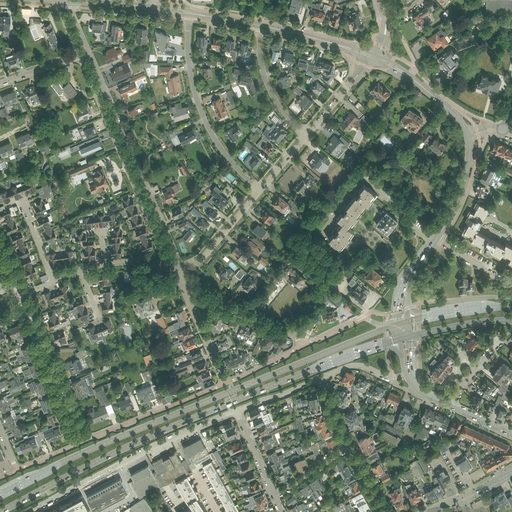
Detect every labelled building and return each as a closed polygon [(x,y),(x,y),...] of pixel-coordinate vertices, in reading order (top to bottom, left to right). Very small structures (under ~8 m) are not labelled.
[(303,4),(303,2),(303,0),(288,0),(288,2),(292,3),(290,11),(294,12),(295,11),(297,11),(301,12),(303,4)] [(479,0),(475,4),(484,14),(483,0),(479,0)] [(353,25),(354,29),(360,28),(361,28),(363,28),(364,26),(364,24),(362,24),(362,22),(361,17),(359,12),(359,10),(358,11),(357,7),(356,5),(355,3),(355,2),(350,3),(348,3),(348,4),(349,8),(353,7),(353,8),(354,10),(351,11),(350,10),(348,11),(349,13),(348,13),(347,14),(347,15),(348,17),(349,20),(350,23),(352,22),(353,25)] [(320,8),(321,4),(317,3),(317,5),(313,4),(312,9),(313,9),(312,13),(311,17),(312,17),(313,18),(314,18),(315,18),(317,18),(320,8)] [(323,20),(324,16),(325,13),(326,10),(330,11),(331,6),(327,5),(325,4),(323,9),(320,8),(317,18),(323,20)] [(418,23),(419,25),(422,22),(426,27),(431,23),(426,16),(432,11),(428,6),(422,10),(413,18),(417,24),(418,23)] [(332,23),(334,23),(334,24),(336,25),(337,24),(338,24),(339,20),(340,20),(342,13),(334,11),(333,14),(334,14),(332,23)] [(0,28),(4,29),(4,35),(9,35),(10,17),(0,16),(0,28)] [(47,23),(42,23),(45,28),(44,28),(52,45),(59,42),(53,28),(52,29),(50,23),(48,24),(47,23)] [(93,23),(92,31),(99,32),(101,40),(104,40),(104,44),(107,44),(108,40),(106,40),(106,37),(108,38),(109,34),(106,34),(107,23),(104,23),(104,24),(93,23)] [(119,29),(120,29),(120,26),(113,25),(112,31),(112,35),(112,37),(108,36),(108,44),(111,44),(112,40),(118,40),(119,29)] [(146,42),(147,35),(147,29),(139,28),(137,41),(146,42)] [(430,37),(428,39),(432,45),(431,46),(432,47),(434,47),(434,48),(440,44),(440,45),(441,45),(442,45),(443,45),(444,45),(448,43),(444,37),(447,34),(445,31),(443,32),(441,29),(433,35),(432,33),(429,35),(430,37)] [(171,37),(155,30),(159,49),(159,50),(160,50),(162,54),(170,55),(174,55),(176,50),(167,48),(171,37)] [(199,45),(202,45),(201,51),(207,51),(206,56),(209,56),(210,42),(207,42),(207,39),(205,39),(205,36),(202,36),(200,36),(199,36),(199,38),(198,38),(198,40),(199,40),(199,45)] [(214,38),(213,46),(217,47),(216,50),(220,51),(221,44),(220,44),(221,39),(218,38),(218,37),(216,37),(215,38),(214,38)] [(228,40),(226,51),(231,52),(231,55),(233,55),(233,60),(236,60),(236,51),(233,51),(233,50),(234,41),(232,40),(232,41),(228,40)] [(250,56),(251,52),(250,52),(250,51),(248,50),(249,44),(242,42),(241,48),(242,48),(241,55),(250,56)] [(107,51),(107,52),(108,53),(105,55),(108,61),(119,57),(118,54),(122,52),(121,49),(116,51),(115,47),(107,51)] [(453,69),(454,69),(455,69),(455,68),(455,67),(463,61),(459,56),(459,54),(458,53),(457,52),(455,51),(451,47),(444,53),(439,57),(439,59),(440,60),(440,62),(441,63),(443,64),(447,68),(446,69),(447,70),(446,70),(446,71),(447,71),(447,72),(448,72),(448,73),(452,73),(453,70),(453,69)] [(272,57),(271,60),(278,61),(280,62),(281,59),(278,58),(278,56),(280,51),(276,50),(276,49),(273,48),(272,52),(273,53),(272,57)] [(296,59),(295,58),(293,57),(294,54),(290,53),(289,53),(290,52),(287,51),(287,52),(286,52),(285,53),(285,54),(285,55),(284,59),(283,59),(282,62),(290,64),(288,70),(289,70),(293,70),(296,59)] [(16,53),(12,54),(12,55),(6,57),(7,61),(4,62),(5,66),(8,65),(9,67),(19,63),(17,57),(16,53)] [(300,56),(298,64),(298,65),(298,66),(299,66),(300,67),(301,67),(301,66),(302,66),(302,65),(304,66),(304,67),(307,68),(306,71),(307,72),(310,70),(313,73),(314,70),(315,65),(308,63),(309,62),(307,62),(308,58),(300,56)] [(212,74),(211,67),(210,67),(210,65),(216,64),(215,60),(210,61),(205,62),(205,65),(204,65),(205,75),(208,75),(209,79),(212,78),(212,74)] [(315,65),(314,70),(316,71),(317,70),(323,68),(324,72),(335,69),(334,66),(333,66),(333,65),(331,65),(331,64),(321,61),(320,66),(315,64),(315,65)] [(116,70),(117,71),(113,73),(116,80),(116,79),(127,75),(126,73),(132,70),(129,63),(115,69),(115,68),(115,69),(116,70)] [(159,67),(159,74),(167,74),(167,77),(168,82),(171,93),(173,92),(174,95),(179,94),(178,92),(179,92),(179,91),(181,90),(178,75),(173,76),(173,73),(171,67),(169,67),(159,67)] [(234,74),(238,75),(237,78),(240,79),(240,82),(247,84),(249,90),(251,94),(251,93),(251,94),(252,94),(253,94),(256,92),(257,91),(251,77),(242,75),(243,71),(235,69),(234,74)] [(323,78),(327,82),(327,81),(329,82),(334,76),(334,74),(335,74),(335,73),(336,72),(335,69),(324,72),(325,75),(323,77),(323,78)] [(132,82),(133,83),(135,82),(135,81),(146,76),(144,73),(129,79),(131,83),(132,82)] [(287,87),(291,85),(290,82),(292,80),(290,77),(288,78),(287,76),(288,75),(278,79),(282,87),(286,85),(287,87)] [(482,76),(480,76),(479,80),(481,80),(480,82),(480,81),(478,86),(482,88),(482,89),(483,91),(484,91),(486,90),(490,91),(491,90),(491,89),(499,91),(502,80),(497,79),(497,80),(491,78),(491,77),(482,75),(482,76)] [(322,91),(324,87),(312,78),(310,80),(313,83),(315,85),(312,88),(315,90),(319,93),(321,90),(322,91)] [(56,83),(67,98),(76,92),(69,82),(66,84),(62,79),(56,83)] [(123,95),(126,102),(130,100),(127,93),(138,88),(136,82),(135,82),(133,83),(119,89),(122,95),(123,95)] [(375,97),(383,87),(378,83),(370,92),(374,95),(375,97)] [(39,86),(34,88),(33,86),(31,87),(27,89),(27,91),(24,93),(27,100),(31,98),(33,104),(40,101),(37,95),(42,94),(39,86)] [(231,87),(226,89),(227,93),(226,93),(229,99),(234,97),(233,91),(231,87)] [(299,87),(297,89),(300,92),(298,94),(301,96),(297,100),(305,107),(306,108),(307,108),(313,101),(304,93),(305,93),(304,92),(302,91),(303,90),(299,87)] [(384,88),(383,87),(375,97),(378,99),(377,101),(380,104),(385,99),(390,93),(387,90),(385,88),(384,88)] [(14,91),(8,93),(11,101),(15,100),(15,101),(18,100),(14,91)] [(11,101),(8,93),(2,96),(7,107),(13,105),(11,101)] [(224,107),(220,98),(213,101),(216,110),(219,117),(227,114),(224,106),(224,107)] [(181,102),(170,106),(170,107),(173,114),(174,114),(176,119),(176,120),(181,118),(181,117),(189,114),(186,106),(182,108),(181,102)] [(359,102),(355,106),(359,109),(360,108),(362,111),(365,108),(362,106),(359,102)] [(129,110),(131,115),(139,112),(138,109),(142,107),(141,104),(133,107),(133,108),(129,110)] [(86,106),(75,111),(78,117),(79,120),(81,119),(86,117),(90,115),(86,106)] [(404,117),(400,121),(403,123),(404,121),(408,124),(409,122),(413,125),(412,126),(410,129),(414,132),(416,130),(418,127),(419,125),(418,124),(422,119),(418,115),(417,116),(415,114),(409,109),(404,117)] [(347,118),(341,125),(349,132),(354,126),(358,129),(359,129),(363,131),(366,124),(369,126),(371,122),(368,119),(364,115),(360,120),(359,122),(358,121),(359,120),(353,114),(351,113),(347,118)] [(275,114),(270,119),(275,123),(271,128),(272,128),(283,137),(284,135),(284,134),(286,132),(287,132),(287,131),(284,129),(285,129),(279,124),(283,120),(280,117),(279,118),(275,114)] [(84,127),(78,129),(78,130),(79,129),(83,139),(82,139),(82,140),(97,133),(94,125),(84,129),(84,127)] [(232,127),(230,129),(226,132),(232,141),(239,137),(237,134),(241,131),(237,125),(233,128),(232,127)] [(176,128),(167,133),(170,139),(171,139),(170,138),(172,137),(170,133),(173,131),(175,135),(183,131),(181,127),(176,129),(176,128)] [(197,132),(195,128),(189,131),(188,129),(186,131),(187,133),(179,137),(180,140),(181,139),(183,142),(184,143),(187,142),(187,140),(195,136),(197,140),(202,138),(199,131),(197,132)] [(267,129),(263,134),(270,140),(272,138),(275,141),(275,140),(278,143),(278,142),(278,141),(280,139),(281,139),(283,137),(272,128),(270,131),(267,129)] [(421,133),(417,130),(411,138),(415,141),(421,133)] [(29,132),(23,135),(27,144),(28,146),(33,143),(32,141),(38,138),(36,132),(30,135),(29,132)] [(427,132),(419,143),(422,146),(426,141),(429,144),(429,145),(439,153),(440,154),(441,153),(443,151),(443,150),(442,149),(445,145),(436,138),(435,138),(427,132)] [(23,135),(17,137),(19,143),(21,147),(24,146),(23,145),(26,143),(23,135)] [(268,140),(263,136),(262,137),(263,138),(256,146),(260,149),(261,148),(265,152),(266,150),(269,153),(273,148),(266,142),(268,140)] [(339,139),(335,136),(329,143),(330,144),(327,147),(336,155),(341,148),(344,151),(348,147),(350,144),(342,136),(339,139)] [(81,149),(83,154),(94,150),(93,149),(98,147),(98,148),(103,147),(101,142),(100,140),(98,140),(95,141),(95,142),(94,138),(86,141),(87,141),(88,145),(86,146),(84,142),(70,147),(72,151),(81,147),(81,148),(81,149)] [(493,146),(491,149),(492,149),(492,150),(495,151),(494,154),(498,155),(498,154),(502,144),(498,143),(499,142),(496,141),(496,142),(495,141),(493,146)] [(10,143),(4,145),(8,153),(9,156),(15,154),(10,143)] [(502,144),(498,154),(505,157),(508,148),(508,147),(505,146),(502,145),(502,144)] [(259,158),(260,157),(258,156),(257,156),(256,155),(258,151),(254,148),(252,146),(250,149),(253,152),(244,163),(251,168),(253,165),(256,168),(262,160),(259,158)] [(391,153),(399,160),(403,154),(395,147),(391,153)] [(312,159),(309,163),(316,168),(318,170),(321,167),(323,163),(324,164),(325,162),(328,165),(331,162),(327,160),(329,158),(322,153),(323,154),(321,157),(316,153),(311,159),(312,159)] [(400,167),(414,178),(420,171),(406,160),(405,161),(402,158),(397,164),(401,166),(400,167)] [(76,169),(69,172),(71,176),(77,173),(91,167),(93,166),(97,164),(95,160),(89,163),(76,169)] [(484,172),(483,173),(499,181),(496,179),(499,174),(500,175),(500,174),(495,171),(491,169),(487,167),(485,170),(484,170),(483,171),(484,172)] [(93,184),(91,185),(94,192),(96,192),(96,191),(109,186),(102,169),(93,172),(96,178),(94,179),(96,183),(93,184)] [(480,178),(480,179),(485,182),(491,185),(493,182),(494,182),(498,184),(499,181),(483,173),(482,176),(481,176),(480,178)] [(312,182),(315,179),(309,175),(307,178),(308,178),(305,181),(303,180),(299,184),(298,183),(295,187),(301,192),(311,181),(312,182)] [(32,180),(26,182),(22,184),(23,185),(22,186),(25,191),(30,189),(31,192),(36,190),(32,180)] [(478,184),(475,193),(482,196),(486,198),(488,191),(484,190),(486,184),(483,182),(479,180),(478,184)] [(168,191),(165,192),(168,201),(171,200),(171,201),(173,200),(175,199),(173,195),(174,195),(173,193),(178,191),(181,189),(180,186),(177,187),(176,184),(171,187),(170,186),(166,188),(168,191)] [(373,202),(378,196),(377,195),(372,191),(372,190),(369,187),(368,188),(364,184),(359,190),(358,189),(354,195),(355,196),(350,201),(364,212),(368,208),(373,202)] [(215,194),(210,200),(210,201),(212,203),(214,204),(216,201),(222,207),(223,206),(224,206),(228,200),(218,192),(220,189),(216,185),(213,188),(214,188),(211,191),(215,194)] [(25,191),(22,186),(17,188),(17,186),(11,189),(12,190),(14,196),(15,198),(21,196),(20,193),(25,191)] [(50,186),(38,191),(40,195),(48,191),(52,190),(50,186)] [(12,190),(7,192),(6,191),(1,193),(5,203),(11,201),(9,198),(14,196),(12,190)] [(126,209),(127,208),(133,205),(133,206),(136,204),(133,199),(130,200),(128,196),(123,198),(125,202),(123,203),(126,209)] [(303,209),(290,199),(287,203),(286,201),(280,196),(273,203),(274,204),(273,205),(277,209),(278,207),(280,209),(282,211),(281,212),(283,213),(284,214),(286,215),(292,208),(291,207),(293,206),(300,212),(303,209)] [(37,214),(50,208),(48,202),(43,205),(41,200),(35,202),(37,207),(35,208),(37,214)] [(205,200),(202,204),(209,209),(206,213),(210,216),(213,219),(216,215),(216,214),(217,213),(213,209),(214,209),(209,205),(210,204),(205,200)] [(360,218),(364,212),(350,201),(346,207),(345,206),(340,212),(341,213),(337,218),(342,222),(351,229),(355,224),(360,218)] [(469,222),(464,232),(473,237),(476,231),(479,225),(482,226),(484,221),(485,222),(482,220),(488,208),(479,203),(478,202),(475,207),(477,208),(474,213),(470,211),(466,221),(469,222)] [(135,210),(133,206),(133,205),(127,208),(129,212),(127,213),(130,218),(131,218),(131,217),(137,215),(140,214),(137,208),(135,210)] [(180,207),(179,208),(176,209),(176,210),(173,211),(176,218),(184,214),(182,211),(183,210),(184,210),(184,208),(184,207),(183,207),(181,207),(180,207)] [(194,207),(191,211),(198,217),(193,221),(197,224),(200,226),(201,226),(204,229),(209,224),(204,220),(205,219),(202,216),(203,215),(194,207)] [(10,214),(12,213),(9,208),(0,211),(0,213),(2,218),(5,216),(7,221),(12,219),(10,214)] [(384,210),(381,214),(384,216),(379,222),(377,225),(378,226),(377,227),(379,228),(380,228),(384,230),(384,232),(386,233),(387,233),(388,234),(390,230),(392,232),(394,231),(397,228),(396,226),(395,224),(398,221),(384,210)] [(282,220),(275,214),(273,217),(273,216),(267,211),(264,214),(262,216),(262,217),(270,224),(273,221),(274,220),(279,224),(282,220)] [(43,225),(45,230),(50,227),(48,222),(50,222),(46,213),(42,215),(43,218),(38,220),(40,226),(43,225)] [(104,215),(105,222),(110,222),(110,225),(116,224),(114,213),(109,214),(104,215)] [(106,225),(105,222),(104,215),(98,215),(98,217),(94,218),(95,224),(99,223),(100,226),(106,225)] [(139,219),(137,215),(131,217),(131,218),(133,222),(132,222),(134,228),(144,223),(141,218),(139,219)] [(90,224),(95,224),(94,218),(89,218),(89,217),(83,217),(85,228),(91,227),(90,224)] [(14,224),(12,219),(7,221),(9,226),(6,227),(8,233),(18,229),(16,223),(14,224)] [(196,234),(191,229),(192,226),(188,223),(187,224),(186,221),(179,225),(181,229),(184,227),(188,231),(184,236),(189,241),(193,236),(194,237),(196,234)] [(352,239),(356,233),(351,229),(342,222),(338,228),(336,227),(332,233),(333,234),(328,239),(332,242),(333,243),(332,243),(336,246),(341,249),(342,250),(347,245),(352,239)] [(273,233),(270,230),(269,229),(267,231),(262,227),(262,228),(258,225),(253,230),(265,240),(268,236),(270,237),(273,233)] [(53,232),(50,227),(45,230),(47,235),(44,236),(47,241),(48,241),(49,244),(55,241),(54,238),(56,237),(54,232),(53,232)] [(112,233),(113,238),(112,239),(120,237),(120,238),(123,237),(122,231),(121,231),(120,227),(114,228),(115,232),(112,233)] [(140,237),(142,241),(147,238),(145,234),(148,233),(146,227),(136,232),(138,237),(140,237)] [(73,243),(83,241),(87,241),(86,235),(83,235),(83,231),(77,232),(77,236),(76,236),(76,237),(72,237),(73,243)] [(476,231),(473,237),(471,240),(481,245),(479,249),(488,253),(490,250),(500,255),(501,252),(505,246),(493,239),(494,237),(494,236),(494,237),(489,235),(490,234),(488,237),(476,231)] [(17,241),(19,246),(24,243),(22,239),(24,238),(21,232),(12,237),(14,242),(17,241)] [(121,243),(120,238),(120,237),(112,239),(113,238),(109,239),(110,245),(113,244),(114,249),(120,248),(119,243),(121,243)] [(248,246),(257,254),(260,250),(260,251),(261,250),(264,245),(264,246),(265,246),(255,237),(255,238),(253,240),(251,238),(249,239),(246,242),(246,244),(248,246)] [(149,243),(147,238),(142,241),(143,245),(142,246),(144,251),(154,247),(152,241),(149,243)] [(94,240),(87,241),(83,241),(84,247),(86,247),(86,251),(93,250),(92,246),(95,246),(94,240)] [(21,251),(18,252),(20,257),(30,253),(27,246),(26,247),(24,243),(19,246),(21,251)] [(505,246),(501,252),(511,257),(509,261),(511,262),(511,246),(506,243),(505,246)] [(241,259),(244,262),(249,256),(243,251),(240,248),(239,249),(237,247),(232,252),(233,252),(232,253),(236,257),(237,256),(238,257),(241,259)] [(122,248),(120,248),(114,249),(111,249),(112,255),(115,255),(115,259),(121,258),(121,254),(122,254),(122,248)] [(73,252),(73,250),(67,251),(67,253),(61,254),(62,260),(68,259),(68,262),(74,261),(74,257),(78,257),(77,251),(73,252)] [(95,250),(93,250),(86,251),(85,251),(86,257),(87,257),(88,262),(94,261),(93,256),(96,256),(95,250)] [(57,260),(62,260),(61,254),(56,254),(56,253),(50,253),(50,254),(47,255),(48,259),(51,259),(52,264),(58,263),(57,260)] [(25,265),(27,270),(33,268),(31,263),(32,262),(30,257),(20,261),(23,266),(25,265)] [(290,279),(300,287),(304,282),(305,282),(306,281),(306,280),(306,279),(305,278),(306,277),(307,278),(311,274),(307,270),(303,275),(304,276),(303,276),(289,265),(292,261),(289,259),(286,263),(289,265),(284,270),(288,273),(289,274),(290,273),(293,275),(290,279)] [(221,265),(216,270),(218,272),(220,276),(219,276),(220,279),(221,280),(222,281),(223,281),(224,280),(224,281),(227,280),(227,279),(229,278),(232,277),(235,273),(229,268),(226,269),(225,269),(221,265)] [(33,268),(27,270),(25,271),(27,277),(30,275),(30,277),(30,278),(31,280),(32,280),(32,281),(37,278),(35,273),(37,272),(34,267),(33,268)] [(382,276),(376,272),(371,267),(365,275),(366,276),(366,277),(369,280),(375,285),(376,284),(377,284),(379,282),(379,281),(382,276)] [(240,270),(235,275),(240,279),(245,274),(240,270)] [(114,285),(112,274),(111,273),(98,275),(99,281),(102,281),(103,286),(114,285)] [(355,275),(348,282),(353,286),(353,288),(350,293),(351,294),(355,298),(359,301),(361,302),(362,303),(365,299),(364,298),(370,292),(366,289),(368,287),(365,285),(363,286),(362,286),(365,283),(359,278),(355,275)] [(464,284),(466,285),(466,281),(468,280),(468,278),(463,275),(459,278),(459,284),(461,285),(464,284)] [(248,291),(251,287),(255,290),(258,285),(259,285),(262,282),(254,276),(252,278),(250,276),(243,285),(245,287),(244,288),(248,291)] [(471,290),(476,288),(476,282),(471,279),(468,280),(466,281),(466,285),(469,286),(469,289),(471,290)] [(459,287),(459,290),(459,292),(464,295),(469,292),(469,289),(469,286),(466,285),(464,284),(461,285),(459,286),(459,287)] [(61,290),(56,292),(59,297),(63,295),(64,297),(70,295),(66,285),(60,287),(61,290)] [(104,294),(105,299),(112,298),(112,293),(114,292),(114,291),(114,287),(113,287),(111,287),(100,288),(101,294),(104,294)] [(323,288),(317,296),(324,302),(325,300),(330,294),(323,288)] [(59,297),(56,292),(51,294),(50,291),(45,293),(49,303),(54,301),(54,299),(59,297)] [(328,300),(334,305),(338,308),(342,303),(332,295),(328,300)] [(149,314),(154,312),(153,310),(153,309),(151,305),(152,305),(150,300),(149,300),(148,296),(136,301),(138,306),(136,307),(136,309),(137,310),(138,311),(140,310),(143,316),(147,314),(146,312),(148,311),(149,314)] [(113,303),(112,303),(111,298),(105,299),(105,304),(103,305),(103,311),(114,309),(113,303)] [(76,309),(73,311),(74,314),(77,313),(79,312),(85,310),(83,305),(85,304),(83,299),(73,303),(76,309)] [(77,313),(74,314),(76,319),(75,319),(78,325),(79,327),(82,326),(85,325),(84,323),(89,321),(87,315),(90,314),(87,309),(85,310),(79,312),(77,313)] [(338,318),(337,309),(335,309),(336,311),(335,312),(334,310),(325,313),(325,314),(323,314),(324,321),(326,320),(326,321),(336,319),(336,318),(338,318)] [(187,318),(185,313),(184,310),(177,313),(176,314),(179,321),(173,324),(173,325),(167,327),(170,332),(186,325),(184,319),(187,318)] [(213,315),(211,318),(222,322),(225,315),(215,310),(213,315)] [(54,311),(48,313),(52,321),(49,322),(51,328),(54,327),(55,330),(71,323),(69,317),(66,318),(67,320),(61,323),(62,323),(61,324),(59,318),(57,319),(54,311)] [(156,320),(160,329),(166,326),(162,318),(156,320)] [(211,318),(210,321),(212,322),(210,326),(213,327),(215,331),(219,333),(220,330),(222,326),(224,327),(226,324),(222,322),(211,318)] [(114,329),(110,319),(104,322),(106,324),(101,327),(103,332),(105,337),(105,336),(105,334),(109,333),(109,332),(114,329)] [(246,336),(250,326),(243,323),(239,333),(246,336)] [(18,325),(15,326),(22,342),(24,341),(21,333),(24,332),(22,327),(23,327),(22,324),(21,325),(21,324),(20,324),(18,324),(18,325)] [(10,328),(9,329),(13,337),(13,338),(16,337),(18,342),(17,342),(18,344),(15,345),(17,349),(23,346),(23,345),(22,342),(15,326),(12,328),(12,327),(10,328)] [(105,337),(103,332),(101,327),(96,329),(95,326),(89,328),(91,332),(88,333),(93,343),(98,341),(99,337),(102,339),(103,338),(105,343),(107,342),(105,337)] [(179,329),(172,332),(173,334),(177,333),(180,339),(182,338),(186,336),(193,333),(191,327),(189,326),(186,328),(186,326),(182,327),(183,329),(180,330),(179,329)] [(246,336),(245,338),(248,339),(246,342),(251,344),(253,341),(255,336),(257,331),(253,330),(254,328),(250,326),(246,336)] [(6,334),(4,335),(3,332),(2,332),(2,331),(0,332),(0,340),(0,342),(8,338),(6,334)] [(67,337),(65,331),(55,335),(57,341),(60,340),(62,345),(67,343),(65,337),(67,337)] [(468,332),(466,335),(471,339),(467,344),(473,349),(473,348),(474,348),(475,347),(475,346),(479,340),(475,337),(468,332)] [(224,334),(222,335),(217,337),(220,342),(217,343),(220,351),(230,347),(227,339),(224,334)] [(264,336),(262,340),(259,339),(257,344),(260,346),(261,343),(270,347),(273,340),(264,336)] [(450,341),(455,344),(458,340),(453,336),(450,341)] [(183,340),(180,341),(181,345),(182,345),(184,350),(187,348),(188,349),(188,348),(188,349),(189,349),(192,348),(192,347),(196,345),(195,341),(194,337),(192,338),(191,338),(188,339),(184,341),(183,340)] [(70,347),(73,346),(81,346),(78,339),(68,342),(70,347)] [(278,342),(274,351),(273,351),(271,354),(267,356),(268,359),(277,355),(277,354),(282,344),(278,342)] [(20,353),(17,355),(18,357),(32,351),(31,348),(32,348),(31,346),(30,346),(30,345),(26,347),(21,349),(21,347),(18,348),(20,353)] [(453,359),(454,358),(455,358),(443,349),(440,352),(443,354),(438,361),(438,362),(449,371),(453,366),(451,365),(453,364),(453,363),(454,362),(454,360),(453,359)] [(192,361),(195,360),(203,356),(200,350),(190,355),(189,353),(186,354),(188,359),(191,358),(192,361)] [(34,354),(32,351),(18,357),(19,360),(22,359),(23,362),(35,357),(34,356),(35,356),(34,354)] [(242,352),(239,354),(244,366),(247,364),(251,362),(247,353),(243,354),(242,352)] [(244,366),(239,354),(232,357),(233,359),(237,367),(239,366),(239,368),(244,366)] [(237,369),(237,367),(233,359),(232,357),(224,360),(229,370),(233,368),(234,370),(237,369)] [(71,361),(64,363),(66,367),(70,366),(73,372),(74,375),(79,372),(78,370),(84,368),(80,358),(78,359),(72,361),(72,360),(71,361)] [(449,371),(438,362),(438,361),(434,359),(429,365),(433,367),(435,368),(434,368),(431,373),(433,375),(431,377),(432,377),(432,378),(433,379),(434,379),(434,380),(435,380),(436,380),(438,378),(440,380),(443,376),(444,377),(449,371)] [(500,365),(498,368),(509,377),(511,374),(511,368),(501,360),(499,364),(500,365)] [(205,361),(196,365),(196,366),(194,367),(195,369),(197,368),(199,371),(202,370),(207,368),(209,368),(207,364),(205,361)] [(7,368),(9,371),(12,370),(12,369),(10,364),(9,362),(0,365),(0,368),(1,369),(6,367),(7,365),(8,366),(7,368)] [(29,365),(30,367),(23,371),(24,374),(25,373),(39,367),(38,364),(39,364),(38,362),(37,362),(29,365)] [(187,366),(181,368),(171,372),(173,376),(188,370),(187,366)] [(40,370),(39,367),(25,373),(26,376),(32,373),(34,376),(42,373),(41,372),(42,372),(41,370),(40,370)] [(147,367),(144,369),(144,371),(148,380),(150,379),(152,378),(147,367)] [(509,377),(498,368),(495,371),(494,370),(491,374),(493,375),(504,384),(509,377)] [(197,375),(198,377),(197,378),(197,379),(198,380),(198,381),(199,381),(212,376),(209,370),(197,375)] [(350,374),(347,372),(343,380),(346,382),(346,384),(349,384),(350,385),(350,383),(354,375),(353,375),(353,374),(352,374),(352,373),(351,373),(350,374)] [(73,382),(77,389),(85,386),(89,384),(95,382),(91,375),(91,373),(87,375),(82,377),(82,378),(77,380),(73,382)] [(35,389),(46,384),(45,381),(46,381),(45,379),(44,379),(44,378),(36,382),(36,380),(32,382),(34,387),(35,389)] [(206,380),(193,385),(195,388),(202,385),(204,389),(215,384),(215,383),(216,383),(215,381),(214,381),(213,378),(208,380),(208,379),(206,380)] [(355,384),(354,385),(356,391),(358,391),(358,390),(362,392),(364,391),(366,386),(368,387),(370,383),(368,382),(363,379),(363,378),(361,378),(360,378),(359,378),(356,385),(355,384)] [(484,382),(483,383),(493,392),(497,387),(487,379),(486,379),(485,379),(485,380),(484,380),(485,381),(485,382),(484,382)] [(92,391),(91,392),(93,394),(95,394),(100,392),(105,389),(117,384),(115,380),(99,387),(100,388),(95,390),(92,391)] [(493,392),(483,383),(483,384),(479,388),(485,391),(484,392),(488,394),(488,393),(491,395),(493,392)] [(502,383),(500,386),(505,391),(504,393),(506,395),(507,395),(510,391),(507,389),(507,388),(502,383)] [(47,387),(46,384),(32,390),(33,392),(36,391),(38,395),(49,390),(48,389),(49,389),(48,387),(47,387)] [(92,391),(89,384),(85,386),(77,389),(80,396),(83,395),(92,391)] [(150,385),(136,391),(139,398),(138,398),(139,400),(140,400),(141,402),(147,400),(156,396),(153,388),(151,385),(150,385)] [(373,393),(371,393),(368,397),(366,400),(372,402),(375,395),(381,397),(381,396),(382,397),(383,394),(382,394),(384,389),(383,388),(382,387),(381,387),(377,386),(375,390),(374,390),(373,393)] [(105,389),(100,392),(101,396),(105,406),(111,404),(105,389)] [(302,397),(296,399),(297,403),(302,402),(318,398),(319,398),(318,397),(319,396),(318,395),(318,394),(317,391),(312,392),(311,389),(306,390),(306,393),(308,393),(308,396),(309,396),(309,398),(307,398),(306,398),(302,399),(302,397)] [(339,398),(339,399),(350,397),(350,393),(348,393),(347,389),(341,390),(341,391),(340,391),(338,391),(338,392),(338,393),(338,395),(338,396),(338,397),(339,398)] [(101,396),(100,392),(95,394),(97,398),(99,397),(103,407),(105,406),(101,396)] [(395,398),(396,394),(390,392),(387,399),(384,405),(384,406),(387,407),(389,401),(392,402),(394,397),(395,398)] [(131,398),(130,396),(129,393),(124,395),(125,398),(118,402),(119,403),(122,410),(126,408),(126,407),(133,404),(131,398)] [(505,414),(508,408),(502,406),(504,401),(505,399),(510,401),(509,404),(511,405),(511,399),(507,395),(506,395),(504,393),(502,397),(502,396),(500,400),(501,400),(498,406),(497,407),(500,408),(498,411),(499,411),(497,415),(500,417),(502,418),(503,418),(505,414)] [(401,397),(396,394),(395,398),(394,397),(392,402),(395,404),(392,409),(395,411),(398,405),(397,404),(401,397)] [(0,404),(14,399),(13,397),(8,399),(7,395),(0,398),(0,404)] [(484,399),(478,397),(475,395),(474,396),(473,396),(470,400),(469,401),(469,402),(470,402),(470,403),(480,408),(484,399)] [(486,399),(484,402),(487,403),(487,404),(487,405),(485,409),(488,410),(487,411),(491,413),(495,404),(498,406),(501,400),(500,400),(498,399),(495,404),(492,402),(489,401),(492,396),(491,396),(488,395),(486,399)] [(48,397),(40,401),(42,407),(54,402),(52,399),(53,399),(52,397),(51,396),(48,397)] [(351,401),(350,397),(339,399),(338,400),(339,401),(339,402),(339,404),(339,405),(340,406),(341,406),(341,405),(342,405),(342,406),(349,405),(349,402),(351,401)] [(302,402),(297,403),(298,407),(303,405),(303,404),(307,403),(307,402),(309,402),(310,404),(309,404),(310,407),(320,405),(319,405),(319,402),(319,401),(319,400),(318,399),(318,398),(302,402)] [(10,408),(8,404),(15,401),(14,399),(0,404),(0,407),(1,411),(3,411),(5,410),(10,408)] [(54,402),(42,407),(45,412),(56,408),(56,407),(56,406),(55,404),(55,405),(54,402)] [(310,407),(305,408),(305,411),(309,410),(309,409),(312,409),(312,411),(311,411),(312,414),(322,412),(321,411),(321,409),(321,408),(321,407),(321,406),(320,406),(320,405),(310,407)] [(109,415),(109,414),(105,406),(103,407),(98,409),(97,409),(95,410),(94,408),(91,409),(89,409),(94,421),(102,418),(102,419),(103,418),(103,417),(105,415),(106,417),(109,415)] [(405,429),(406,426),(407,426),(409,425),(410,423),(409,421),(412,416),(415,417),(417,413),(414,411),(413,409),(412,409),(410,409),(404,406),(403,409),(402,408),(400,412),(397,417),(399,417),(397,421),(396,421),(393,427),(387,423),(380,436),(397,444),(401,437),(399,436),(404,428),(405,429)] [(258,407),(249,411),(250,412),(249,412),(250,414),(251,414),(252,417),(258,415),(258,416),(267,412),(265,409),(262,411),(262,409),(260,410),(258,407)] [(420,418),(419,420),(421,422),(423,417),(424,418),(424,419),(427,421),(431,411),(432,410),(428,409),(425,408),(423,413),(421,416),(420,416),(419,417),(420,418)] [(348,421),(358,416),(356,412),(358,411),(357,409),(352,411),(346,414),(347,417),(346,417),(346,418),(346,419),(347,421),(348,421)] [(438,429),(440,424),(444,416),(441,415),(442,415),(438,413),(438,414),(437,413),(434,411),(434,412),(431,411),(427,421),(425,423),(428,425),(429,422),(430,420),(438,423),(435,428),(438,429)] [(4,416),(6,422),(14,419),(12,413),(7,415),(7,414),(5,415),(5,416),(4,416)] [(253,420),(254,423),(255,423),(256,426),(257,428),(258,428),(271,422),(267,413),(253,420)] [(378,419),(384,422),(387,416),(380,413),(378,419)] [(325,420),(323,416),(322,414),(310,419),(311,421),(311,422),(311,423),(312,424),(312,425),(313,425),(315,424),(315,425),(324,421),(325,420)] [(348,422),(348,423),(349,424),(350,424),(350,425),(351,425),(352,427),(354,426),(356,430),(364,426),(362,422),(363,422),(362,419),(360,415),(358,416),(348,421),(348,422)] [(17,425),(15,421),(22,418),(21,416),(17,418),(14,419),(6,422),(9,428),(10,428),(12,427),(13,426),(14,429),(19,427),(18,424),(17,425)] [(442,430),(438,437),(441,442),(446,438),(443,437),(444,435),(446,430),(445,429),(445,428),(446,428),(447,425),(447,424),(449,419),(447,418),(447,417),(444,416),(440,424),(443,426),(444,427),(442,430)] [(58,424),(56,425),(53,418),(50,419),(53,427),(54,429),(58,438),(63,435),(63,434),(64,434),(63,433),(63,432),(63,433),(62,433),(59,427),(60,427),(60,425),(59,425),(58,424)] [(257,428),(258,431),(260,435),(263,434),(264,436),(267,434),(270,433),(269,431),(273,429),(271,425),(277,423),(276,419),(274,420),(271,422),(258,428),(257,428)] [(225,426),(226,430),(234,426),(234,425),(233,423),(232,423),(231,421),(228,423),(227,422),(220,425),(221,428),(225,426)] [(315,425),(313,426),(316,432),(327,427),(324,421),(315,425)] [(452,421),(450,426),(447,433),(450,434),(451,431),(457,433),(460,426),(462,424),(456,421),(456,422),(454,421),(453,422),(452,421)] [(287,425),(270,433),(267,434),(268,436),(262,439),(263,440),(262,441),(263,442),(264,442),(264,444),(277,439),(275,434),(288,428),(287,425)] [(467,437),(471,428),(468,427),(468,426),(466,425),(465,425),(462,431),(460,435),(464,437),(465,436),(467,437)] [(314,433),(317,439),(331,433),(328,427),(327,427),(316,432),(314,433)] [(235,428),(223,433),(227,440),(230,439),(230,440),(235,438),(234,435),(237,434),(236,431),(236,430),(235,429),(235,428)] [(473,440),(477,430),(474,429),(472,428),(471,428),(467,437),(466,438),(470,440),(470,439),(473,440)] [(54,429),(45,433),(46,437),(47,438),(49,441),(52,440),(58,438),(54,429)] [(420,430),(415,438),(419,441),(429,434),(420,430)] [(477,430),(473,440),(479,442),(483,433),(480,432),(480,431),(478,430),(477,431),(477,430)] [(366,436),(358,440),(361,446),(372,440),(374,439),(379,436),(377,432),(375,434),(372,435),(367,437),(366,436)] [(484,445),(488,436),(486,435),(486,434),(484,433),(483,433),(479,442),(478,443),(482,445),(482,444),(484,445)] [(42,441),(42,439),(40,435),(39,435),(30,439),(34,448),(39,446),(39,445),(40,445),(42,444),(41,442),(42,441)] [(34,448),(30,439),(29,436),(24,438),(24,439),(29,450),(34,448)] [(324,438),(323,439),(318,441),(318,442),(320,446),(322,445),(321,444),(326,442),(329,448),(336,444),(332,436),(325,439),(324,438)] [(501,441),(495,439),(492,437),(490,436),(489,436),(488,436),(484,445),(484,446),(487,448),(489,445),(491,446),(492,445),(495,446),(495,447),(495,448),(496,448),(497,448),(498,447),(500,448),(509,448),(509,445),(503,443),(503,442),(501,441)] [(205,446),(201,438),(201,437),(192,442),(183,446),(185,450),(185,452),(186,451),(188,455),(188,456),(192,463),(201,459),(202,458),(205,456),(209,454),(205,446)] [(29,450),(24,439),(22,440),(23,442),(20,444),(20,442),(15,444),(19,453),(23,451),(24,452),(29,450)] [(279,444),(277,439),(264,444),(265,446),(265,447),(265,448),(266,448),(267,449),(273,446),(279,444)] [(375,447),(373,443),(372,440),(361,446),(363,449),(365,448),(367,452),(373,448),(375,447)] [(377,451),(390,444),(389,441),(387,442),(387,441),(375,448),(377,451)] [(449,448),(447,444),(444,441),(437,445),(442,453),(449,448)] [(228,446),(225,447),(227,451),(229,450),(231,455),(233,454),(233,453),(241,450),(244,449),(241,443),(240,443),(239,443),(236,444),(235,443),(232,444),(228,446)] [(314,453),(308,456),(311,462),(315,460),(315,459),(322,457),(315,443),(311,446),(314,453)] [(423,443),(419,445),(421,449),(423,452),(431,448),(430,447),(426,450),(425,447),(423,444),(423,443)] [(472,453),(470,450),(465,452),(466,454),(463,455),(462,453),(459,448),(451,453),(455,460),(457,464),(459,464),(463,470),(466,468),(466,469),(470,466),(472,464),(474,465),(477,464),(477,462),(475,458),(475,456),(474,453),(472,453)] [(222,459),(217,449),(213,452),(217,459),(218,461),(221,459),(222,459)] [(270,458),(283,452),(282,450),(278,451),(277,449),(267,453),(268,454),(267,454),(268,456),(269,456),(270,458)] [(280,468),(290,464),(291,464),(289,460),(283,463),(281,460),(280,458),(292,453),(290,450),(288,450),(285,452),(283,452),(270,458),(270,460),(270,461),(271,463),(272,463),(272,464),(275,470),(280,468)] [(189,473),(187,468),(189,467),(188,464),(185,459),(183,461),(181,461),(176,451),(169,455),(169,454),(164,456),(163,457),(154,462),(152,464),(152,463),(151,463),(156,471),(155,471),(163,486),(166,484),(172,481),(172,482),(177,480),(186,475),(189,473)] [(368,456),(369,457),(368,458),(370,462),(380,456),(377,451),(368,456)] [(241,453),(234,456),(235,460),(236,459),(238,463),(240,462),(243,461),(248,459),(248,457),(248,456),(247,454),(246,454),(246,453),(242,454),(241,453)] [(502,455),(500,454),(495,458),(493,455),(491,456),(490,455),(487,457),(487,458),(492,467),(493,467),(495,466),(495,465),(498,464),(503,461),(504,461),(506,460),(506,459),(509,457),(509,454),(502,455)] [(209,455),(195,463),(196,465),(210,457),(209,455)] [(309,465),(307,461),(305,457),(295,462),(299,472),(309,465)] [(422,457),(416,460),(423,473),(429,470),(422,457)] [(492,467),(487,458),(485,460),(485,459),(481,461),(487,470),(488,470),(490,469),(492,467)] [(211,459),(203,463),(204,465),(203,465),(228,511),(238,511),(239,511),(240,511),(236,504),(212,460),(211,459)] [(348,466),(346,461),(345,459),(337,463),(337,464),(334,466),(335,468),(335,469),(336,472),(340,470),(348,466)] [(423,473),(416,460),(410,463),(412,469),(418,479),(420,478),(424,476),(423,473)] [(244,462),(237,465),(239,469),(243,468),(244,471),(252,468),(252,467),(252,466),(251,464),(250,464),(249,461),(244,463),(244,462)] [(387,474),(380,461),(372,466),(377,474),(380,472),(382,476),(381,477),(384,482),(384,481),(384,482),(392,479),(391,478),(388,473),(387,474)] [(163,486),(155,471),(153,473),(149,464),(148,464),(148,465),(140,469),(131,473),(131,474),(134,480),(131,482),(131,483),(139,497),(140,499),(144,497),(143,495),(151,491),(160,486),(160,487),(162,486),(163,486)] [(281,469),(275,472),(278,477),(288,473),(286,469),(291,467),(290,464),(280,468),(281,469)] [(351,473),(348,466),(340,470),(336,472),(334,473),(336,476),(338,475),(338,474),(341,472),(343,477),(344,477),(351,473)] [(223,470),(229,481),(231,479),(225,469),(223,470)] [(290,478),(289,476),(296,473),(294,470),(288,473),(278,477),(280,482),(290,478)] [(444,486),(446,485),(447,484),(446,484),(447,483),(447,484),(449,485),(450,484),(451,483),(450,481),(449,478),(450,477),(448,474),(447,473),(446,473),(445,472),(443,470),(440,471),(438,470),(436,471),(436,473),(437,476),(443,486),(443,485),(444,486)] [(253,471),(245,474),(237,478),(235,479),(236,482),(239,481),(246,478),(247,481),(251,479),(256,477),(253,471)] [(324,481),(329,477),(325,472),(320,475),(324,481)] [(352,472),(351,473),(344,477),(346,481),(344,482),(345,484),(355,479),(352,472)] [(187,475),(177,481),(185,496),(187,499),(188,501),(192,507),(184,511),(207,511),(197,497),(198,496),(199,496),(199,495),(197,493),(197,492),(195,489),(187,475)] [(442,486),(440,482),(439,481),(437,476),(435,477),(433,478),(435,486),(433,487),(437,495),(445,492),(442,486)] [(318,477),(313,480),(318,487),(320,486),(323,491),(325,490),(323,484),(318,477)] [(123,480),(88,498),(94,508),(95,507),(96,510),(129,492),(123,480)] [(318,487),(313,480),(309,483),(318,496),(319,495),(320,496),(321,495),(316,488),(318,487)] [(251,483),(243,486),(243,485),(239,487),(241,491),(244,490),(247,489),(249,493),(252,491),(255,490),(261,488),(260,487),(261,486),(260,484),(259,484),(259,483),(258,481),(256,482),(252,483),(251,484),(251,483)] [(349,484),(343,487),(340,489),(340,490),(344,488),(345,489),(346,489),(348,494),(347,494),(349,498),(355,494),(355,493),(361,490),(360,488),(356,481),(350,484),(349,485),(349,484)] [(318,496),(309,483),(305,486),(309,493),(310,494),(311,493),(312,496),(314,495),(316,498),(318,496)] [(420,498),(419,496),(419,495),(420,494),(418,489),(417,489),(416,487),(415,484),(412,486),(411,485),(410,484),(406,485),(408,491),(408,492),(406,492),(408,496),(410,496),(412,501),(413,501),(414,502),(415,501),(416,500),(420,498)] [(437,495),(433,487),(431,484),(425,487),(424,484),(422,485),(424,489),(424,490),(425,491),(429,499),(437,495)] [(301,489),(298,491),(299,493),(300,494),(300,495),(302,493),(303,495),(304,496),(305,495),(305,496),(309,493),(305,486),(300,489),(301,489)] [(392,496),(393,500),(403,496),(402,494),(404,494),(401,486),(394,489),(395,490),(389,492),(390,496),(392,496)] [(298,500),(296,499),(297,498),(296,495),(300,494),(299,493),(298,491),(297,491),(286,499),(290,505),(298,500)] [(370,507),(367,502),(362,491),(349,498),(352,506),(357,503),(361,511),(370,507)] [(500,493),(497,495),(495,496),(496,498),(492,500),(498,511),(503,509),(505,508),(507,507),(507,506),(511,504),(511,503),(511,495),(511,493),(511,492),(506,495),(504,491),(500,494),(500,493)] [(252,502),(247,504),(248,507),(251,506),(266,499),(263,494),(262,495),(261,492),(250,497),(252,502)] [(148,494),(145,497),(149,503),(153,500),(148,494)] [(80,511),(82,511),(83,511),(90,509),(83,496),(53,511),(80,511)] [(403,497),(403,496),(393,500),(395,503),(394,503),(396,508),(397,507),(397,508),(404,505),(405,506),(409,504),(407,500),(406,500),(405,497),(403,497)] [(154,511),(144,497),(140,499),(138,501),(131,507),(134,511),(154,511)] [(354,511),(352,506),(349,498),(338,505),(334,506),(332,507),(334,511),(354,511)] [(266,499),(251,506),(252,509),(255,508),(257,511),(260,510),(261,511),(268,508),(267,506),(268,505),(266,499)] [(290,511),(306,505),(305,504),(304,504),(303,503),(297,505),(297,503),(288,507),(288,508),(289,510),(290,511)]
